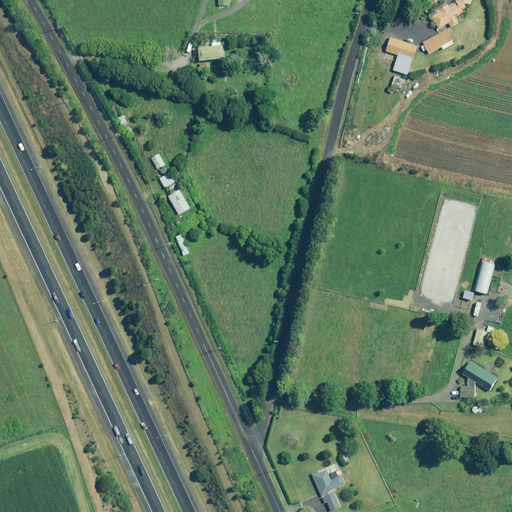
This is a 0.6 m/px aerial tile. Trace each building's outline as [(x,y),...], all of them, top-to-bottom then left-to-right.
[(455,0),(456,1),(448,6),(446,3),(435,9),(436,11),(429,15),(432,20),(435,19),(440,29),(449,24),(451,28),(460,24),(456,16),(465,11),(464,9),(470,5),(471,0),(455,0)] [(443,50),(455,43),(448,29),(423,42),(429,53),(441,47),(443,50)] [(412,44),(413,40),(406,38),(404,41),(391,36),(386,51),(398,56),(393,69),(408,75),(418,46),(412,44)] [(221,45),(221,42),(213,43),(213,45),(199,47),(200,61),(225,59),(223,45),(221,45)] [(151,155),(153,158),(151,159),(158,170),(166,165),(164,160),(164,159),(159,151),(151,155)] [(169,173),(160,179),(166,188),(175,182),(169,173)] [(180,190),(169,196),(179,215),(191,209),(180,190)] [(181,235),(176,237),(184,256),(189,254),(181,235)] [(487,294),(496,264),(481,260),(473,290),(487,294)] [(488,333),(478,330),(473,347),(483,350),(488,333)] [(468,386),(461,386),(460,397),(475,397),(475,387),(475,382),(490,392),(498,379),(470,361),(462,374),(468,378),(468,386)] [(320,473),(319,471),(312,474),(324,503),(327,502),(331,511),(340,507),(334,491),(336,490),(328,470),(320,473)]
